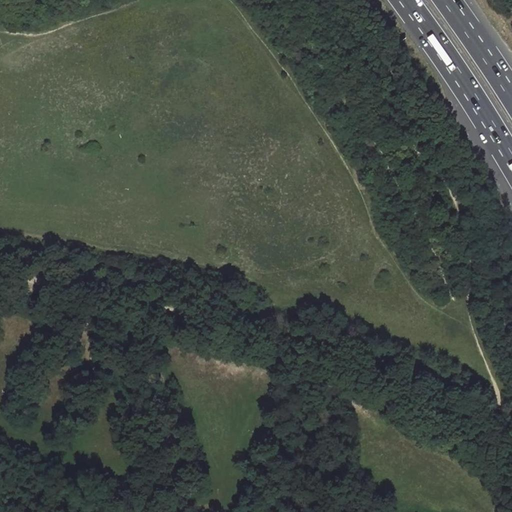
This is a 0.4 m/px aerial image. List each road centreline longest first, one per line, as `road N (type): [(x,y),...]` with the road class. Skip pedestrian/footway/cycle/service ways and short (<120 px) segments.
road 1 (motorway): [(409,0),(511,153)]
road 2 (motorway): [(511,102),(442,0)]
